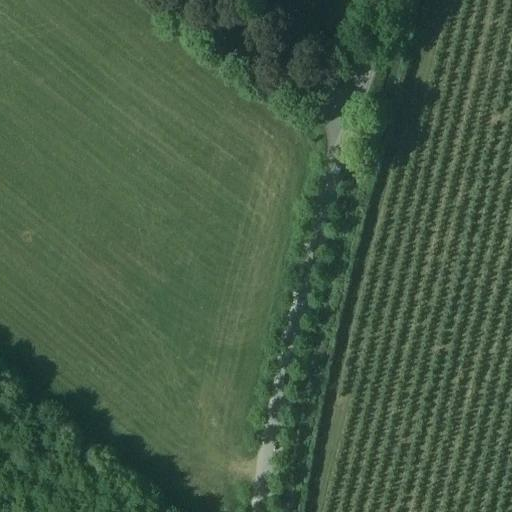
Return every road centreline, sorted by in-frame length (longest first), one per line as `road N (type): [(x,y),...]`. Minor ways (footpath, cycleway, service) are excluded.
road 1 (unclassified): [(260,511),(272,412),(346,116)]
road 2 (unclassified): [(346,116),(208,0)]
road 3 (unclassified): [(346,116),(379,0)]
